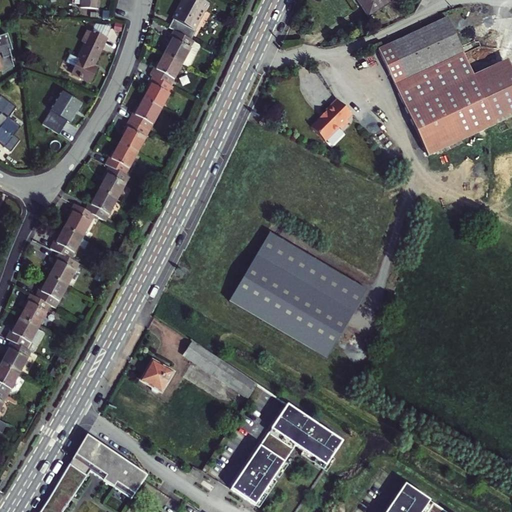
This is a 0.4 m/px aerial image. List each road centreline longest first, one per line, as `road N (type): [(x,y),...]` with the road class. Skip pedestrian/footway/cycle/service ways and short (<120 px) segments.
road 1 (primary): [(246,62),(73,404)]
road 2 (residential): [(144,0),(118,84),(46,196)]
road 3 (unclassified): [(453,0),(335,53),(246,62)]
road 4 (residential): [(73,404),(236,511)]
road 5 (primary): [(73,404),(3,511)]
road 6 (primary): [(16,511),(73,404)]
